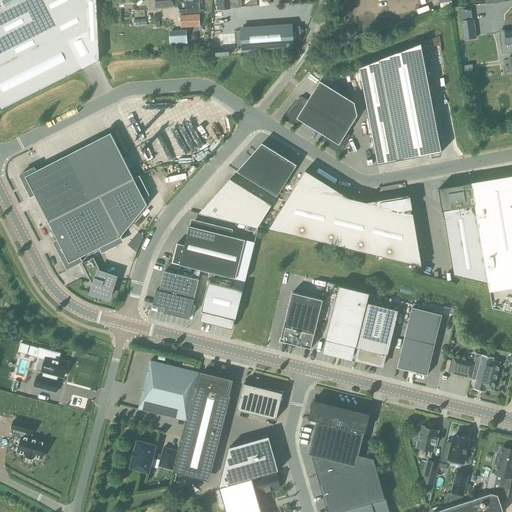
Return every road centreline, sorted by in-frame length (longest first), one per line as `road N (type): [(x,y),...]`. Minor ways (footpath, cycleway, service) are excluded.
road 1 (residential): [(511,155),(361,181),(254,115)]
road 2 (residential): [(254,115),(202,83),(162,83),(127,90),(0,151)]
road 3 (residential): [(124,323),(162,218),(254,115)]
road 4 (tertiary): [(303,367),(511,418)]
road 5 (residential): [(74,511),(124,323)]
road 6 (tertiary): [(0,188),(60,298),(124,323)]
road 7 (tertiary): [(124,323),(303,367)]
